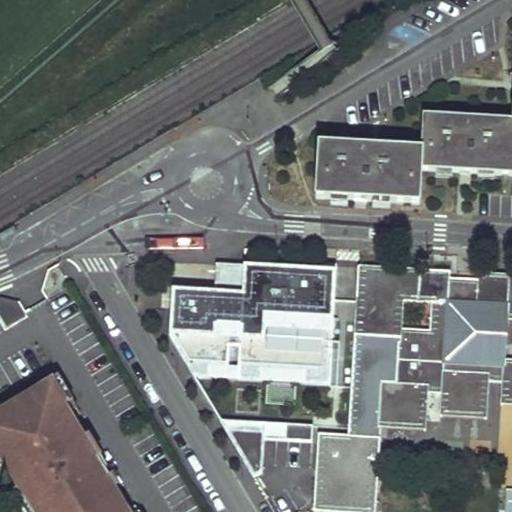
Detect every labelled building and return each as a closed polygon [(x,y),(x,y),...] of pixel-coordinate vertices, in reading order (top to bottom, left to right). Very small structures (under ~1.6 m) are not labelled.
[(320,144),(317,198),(419,203),(422,170),(511,175),(511,123),(425,118),(423,149),(320,144)] [(217,293),(216,311),(172,309),(170,337),(195,377),(209,378),(210,370),(239,371),(239,381),(261,382),(262,373),(304,375),(304,385),(332,386),(338,268),(284,265),(284,269),(219,265),(217,293)] [(373,267),(361,266),(359,296),(371,296),(373,267)] [(373,267),(371,296),(359,296),(351,436),(320,434),(316,504),(377,508),(382,427),(383,421),(428,424),(430,393),(443,393),(442,410),(488,413),(490,382),(505,383),(504,399),(511,399),(511,360),(505,360),(508,321),(508,314),(511,314),(511,276),(481,275),(481,281),(480,290),(452,288),(453,280),(453,272),(373,267)] [(453,280),(452,288),(480,290),(481,281),(453,280)] [(172,309),(216,311),(217,293),(173,291),(172,309)] [(48,385),(21,401),(24,406),(7,417),(3,411),(0,413),(0,461),(16,488),(12,491),(18,502),(28,496),(34,507),(29,510),(30,511),(121,511),(108,490),(112,488),(82,437),(77,439),(58,407),(60,406),(48,385)] [(442,410),(442,416),(488,419),(488,413),(442,410)] [(428,424),(383,421),(382,427),(428,430),(428,424)] [(314,427),(222,422),(256,478),(263,475),(265,441),(313,444),(314,427)]
